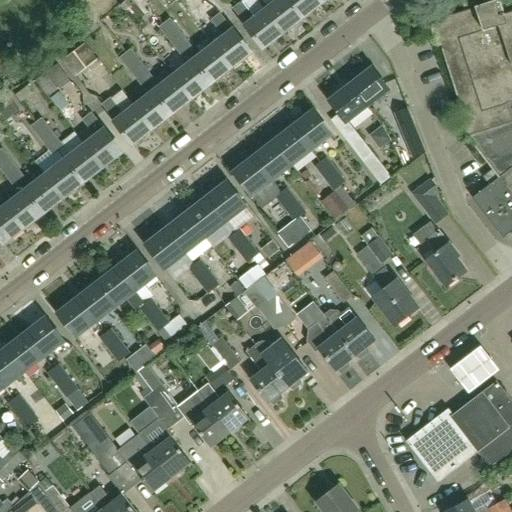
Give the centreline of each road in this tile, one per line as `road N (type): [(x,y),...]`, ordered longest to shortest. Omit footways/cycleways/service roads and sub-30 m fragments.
road 1 (residential): [(386,2),(0,297)]
road 2 (residential): [(511,278),(463,212),(440,164),(386,2)]
road 3 (residential): [(353,416),(511,291)]
road 4 (residential): [(227,511),(353,416)]
